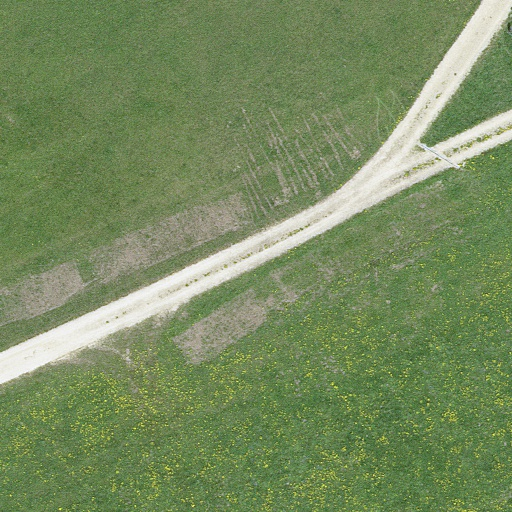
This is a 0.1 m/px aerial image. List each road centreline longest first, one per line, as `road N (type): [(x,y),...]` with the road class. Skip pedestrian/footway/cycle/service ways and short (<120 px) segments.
road 1 (track): [(366,186),(0,357)]
road 2 (track): [(500,0),(366,186)]
road 3 (track): [(511,120),(366,186)]
